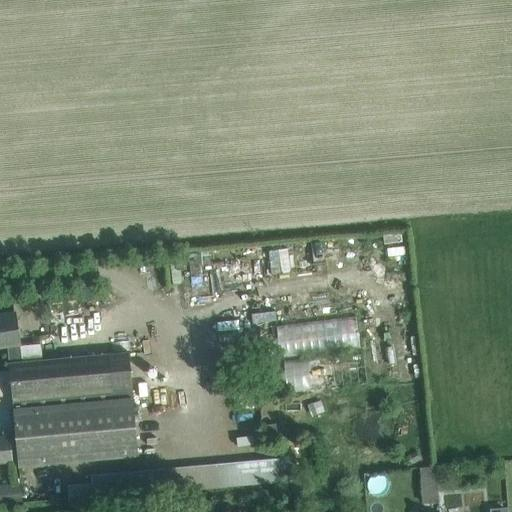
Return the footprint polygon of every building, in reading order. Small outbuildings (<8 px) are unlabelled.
[(275,249),(275,271),(294,271),(293,248),(275,249)] [(0,315),(0,347),(8,346),(9,362),(21,361),(20,344),(15,313),(0,315)] [(284,356),(366,347),(362,315),(281,324),(284,356)] [(21,361),(9,362),(13,402),(16,437),(19,466),(138,455),(128,352),(21,361)] [(359,359),(291,360),(292,388),(359,387),(359,359)] [(275,423),(266,425),(268,433),(276,432),(275,423)] [(0,462),(12,461),(10,437),(0,438),(0,462)] [(284,482),(283,459),(183,466),(184,489),(284,482)] [(442,500),(441,465),(425,466),(427,501),(442,500)] [(20,483),(0,485),(0,505),(22,503),(20,483)]
